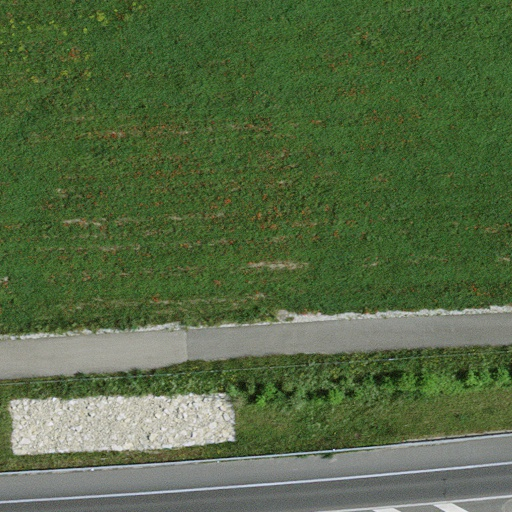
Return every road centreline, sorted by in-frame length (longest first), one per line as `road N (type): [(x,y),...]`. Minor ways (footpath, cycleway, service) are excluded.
road 1 (unclassified): [(0,359),(511,329)]
road 2 (motorway): [(511,479),(74,511)]
